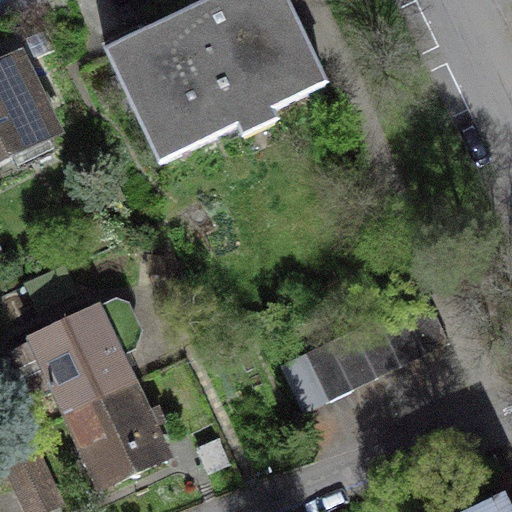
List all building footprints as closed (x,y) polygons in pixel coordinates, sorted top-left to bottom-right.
[(329,101),(284,0),(204,0),(103,45),(161,175),(329,101)] [(0,56),(0,155),(37,139),(0,56)] [(106,312),(39,341),(103,486),(170,457),(106,312)] [(307,420),(448,362),(430,319),(290,377),(307,420)] [(18,493),(25,511),(64,511),(51,479),(18,493)]
